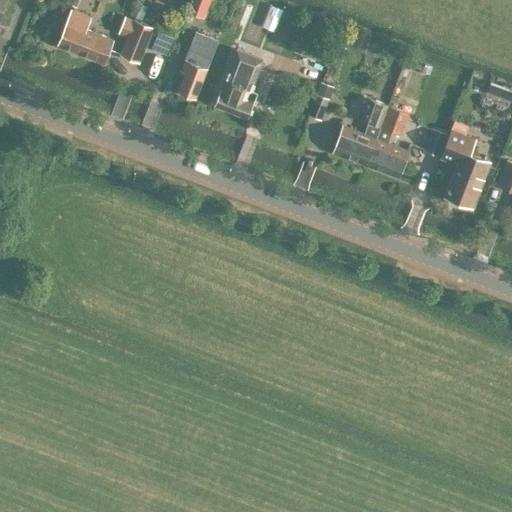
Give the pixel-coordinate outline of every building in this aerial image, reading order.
[(190,0),(188,8),(202,14),(207,0),(190,0)] [(106,59),(115,35),(87,24),(92,12),(72,4),(58,40),(106,59)] [(135,15),(121,50),(139,58),(153,23),(135,15)] [(163,48),(172,28),(158,22),(149,42),(163,48)] [(191,51),(189,56),(186,55),(182,67),(185,68),(179,87),(197,93),(208,63),(197,59),(198,54),(210,59),(218,36),(196,27),(187,50),(191,51)] [(225,76),(216,100),(248,113),(257,88),(251,86),(263,56),(236,45),(225,76)] [(301,49),(297,65),(314,69),(318,53),(301,49)] [(437,60),(434,72),(456,78),(459,65),(437,60)] [(321,78),(317,90),(317,91),(329,95),(333,83),(321,78)] [(511,94),(511,81),(499,78),(496,89),(511,94)] [(329,95),(317,91),(309,111),(321,115),(329,95)] [(367,160),(389,101),(368,94),(360,115),(369,118),(364,128),(344,121),(334,147),(367,160)] [(367,160),(400,172),(410,146),(387,138),(392,126),(401,129),(409,108),(389,101),(367,160)] [(453,124),(450,131),(441,153),(457,159),(445,191),(473,202),(490,156),(471,149),(477,133),(465,129),(468,121),(456,116),(453,124)] [(433,124),(424,147),(439,152),(448,130),(433,124)] [(511,158),(507,156),(498,181),(511,186),(511,158)]
